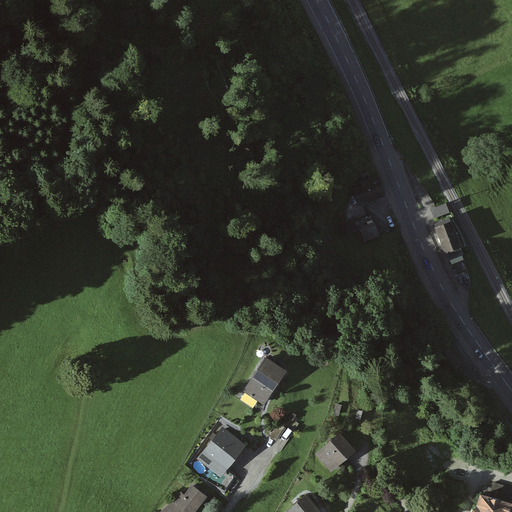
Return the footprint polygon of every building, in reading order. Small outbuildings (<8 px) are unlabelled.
[(378,178),(359,184),(360,186),(352,189),(357,205),(367,202),(368,205),(385,199),(378,178)] [(447,206),(429,211),(433,224),(451,218),(447,206)] [(341,218),(344,229),(359,225),(356,214),(341,218)] [(362,223),(366,235),(382,230),(378,218),(362,223)] [(452,223),(433,230),(445,263),(464,256),(452,223)] [(452,340),(439,352),(453,366),(466,355),(452,340)] [(297,371),(275,356),(251,391),(274,406),(297,371)] [(226,425),(202,458),(229,478),(253,445),(226,425)] [(350,429),(321,454),(336,472),(366,447),(350,429)] [(186,491),(162,511),(202,511),(208,508),(215,495),(198,484),(191,495),(186,491)] [(507,511),(511,497),(480,489),(473,511),(507,511)] [(315,492),(290,511),(330,511),(331,511),(315,492)]
